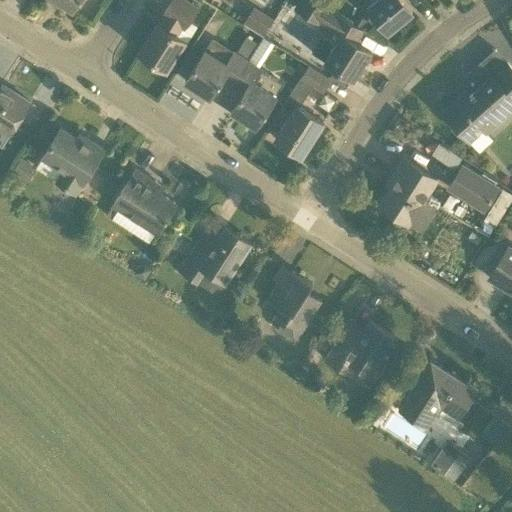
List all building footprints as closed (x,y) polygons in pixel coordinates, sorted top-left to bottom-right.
[(73,10),(79,0),(52,0),(52,1),(58,6),(61,2),(73,10)] [(183,26),(196,6),(185,0),(171,0),(163,14),(171,19),(166,28),(157,22),(139,51),(166,68),(184,40),(176,34),(182,25),(183,26)] [(353,79),(371,51),(351,38),(359,25),(319,0),(297,0),(294,5),(293,6),(325,26),(321,33),(336,42),(325,60),(324,60),(353,79)] [(388,31),(412,10),(403,0),(375,0),(368,7),(388,31)] [(275,18),(262,10),(251,27),(264,36),(275,18)] [(361,13),(356,21),(365,26),(370,18),(361,13)] [(248,59),(246,58),(256,41),(247,35),(236,52),(233,49),(226,61),(206,49),(205,48),(185,80),(210,96),(222,76),(233,83),(248,59)] [(256,125),(276,94),(275,94),(283,82),(261,67),(248,59),(233,83),(243,90),(231,109),(256,125)] [(324,92),(332,79),(308,64),(283,104),(292,110),(275,137),(302,155),(323,121),(300,106),(313,85),(324,92)] [(486,130),(511,106),(511,67),(486,91),(480,85),(462,102),(458,98),(444,111),(469,139),(483,126),(486,130)] [(8,92),(0,86),(0,124),(11,131),(30,101),(11,89),(8,92)] [(77,137),(60,127),(42,156),(63,170),(56,180),(75,192),(82,181),(104,148),(79,133),(77,137)] [(421,227),(434,206),(422,199),(436,178),(403,157),(393,173),(398,176),(380,204),(408,221),(409,219),(421,227)] [(486,209),(499,189),(461,165),(449,185),(486,209)] [(157,231),(176,202),(151,186),(155,181),(136,168),(113,203),(114,204),(107,215),(112,218),(119,207),(157,231)] [(225,282),(251,242),(225,226),(207,253),(195,245),(180,269),(197,280),(204,269),(225,282)] [(511,247),(509,246),(489,276),(511,290),(511,247)] [(307,290),(312,282),(292,269),(283,283),(278,280),(266,299),(279,307),(272,317),(280,322),(276,328),(294,340),(321,299),(307,290)] [(373,376),(398,338),(370,319),(356,341),(343,333),(326,359),(340,368),(353,376),(359,367),(373,376)] [(460,414),(477,388),(430,358),(429,360),(415,351),(400,376),(413,384),(398,408),(424,425),(440,401),(460,414)] [(445,473),(452,462),(438,452),(431,463),(445,473)]
